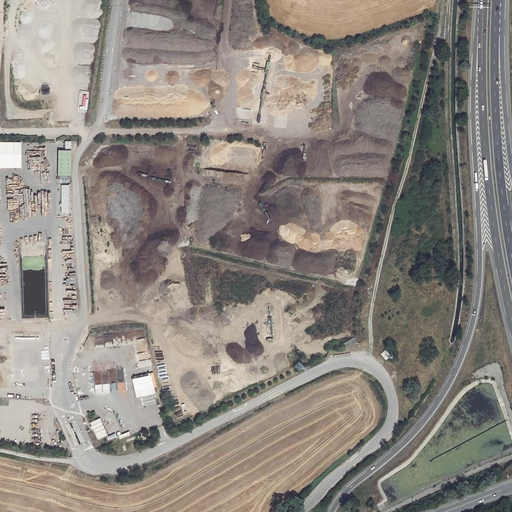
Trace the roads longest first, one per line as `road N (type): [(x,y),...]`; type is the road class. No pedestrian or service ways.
road 1 (unclassified): [(0,450),(131,463),(317,370),(358,360),(382,376),(392,419),(302,511)]
road 2 (trunk): [(482,34),(472,101),(480,272),(465,347),(430,413),(331,511)]
road 3 (trunk): [(482,34),(488,185),(511,319)]
road 4 (trunk): [(511,259),(494,34)]
road 5 (trunk): [(511,169),(494,34)]
